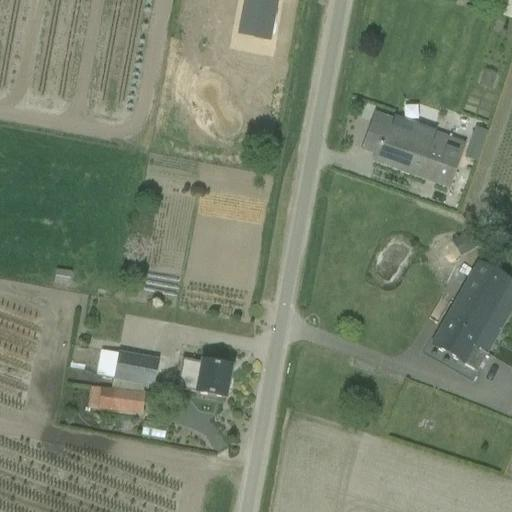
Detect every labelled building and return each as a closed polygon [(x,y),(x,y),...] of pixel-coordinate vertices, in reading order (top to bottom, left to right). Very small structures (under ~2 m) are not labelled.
[(248,0),(244,26),(259,29),(258,39),(274,42),(280,0),(248,0)] [(422,133),(396,124),(374,117),(362,150),(376,155),(373,163),(450,190),(461,160),(466,146),(423,131),(422,133)] [(473,132),(463,161),(474,165),(485,136),(473,132)] [(454,242),(463,258),(476,250),(467,235),(454,242)] [(453,307),(500,332),(511,310),(511,283),(478,264),(453,307)] [(65,287),(67,273),(55,271),(53,286),(65,287)] [(430,348),(476,374),(500,332),(453,307),(430,348)] [(98,411),(139,416),(142,396),(141,395),(143,385),(152,387),(157,363),(118,356),(113,380),(111,391),(100,391),(98,411)] [(196,395),(224,401),(230,369),(202,364),(201,365),(182,361),(176,389),(196,393),(196,395)]
